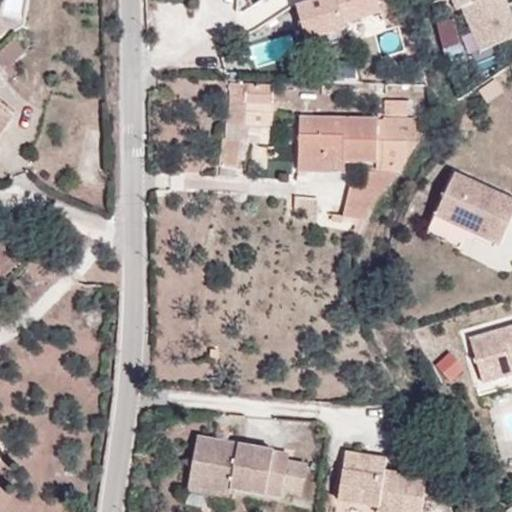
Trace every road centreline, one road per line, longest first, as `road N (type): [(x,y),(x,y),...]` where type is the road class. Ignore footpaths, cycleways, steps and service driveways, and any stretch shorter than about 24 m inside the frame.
road 1 (residential): [(136,231),(112,511)]
road 2 (residential): [(131,0),(136,231)]
road 3 (residential): [(136,231),(28,196),(0,196)]
